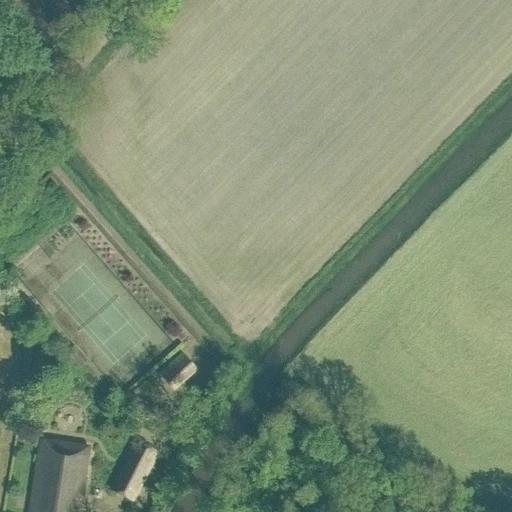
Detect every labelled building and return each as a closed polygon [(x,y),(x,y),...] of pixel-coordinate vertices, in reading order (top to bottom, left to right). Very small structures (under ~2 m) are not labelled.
[(135,395),(158,366),(135,348),(112,377),(135,395)] [(133,442),(108,491),(133,504),(158,454),(133,442)] [(71,511),(70,511),(72,497),(80,497),(82,481),(81,481),(86,451),(39,443),(27,511),(71,511)] [(27,469),(33,469),(33,447),(2,447),(1,484),(27,484),(27,469)] [(0,511),(24,511),(27,495),(0,491),(0,511)]
